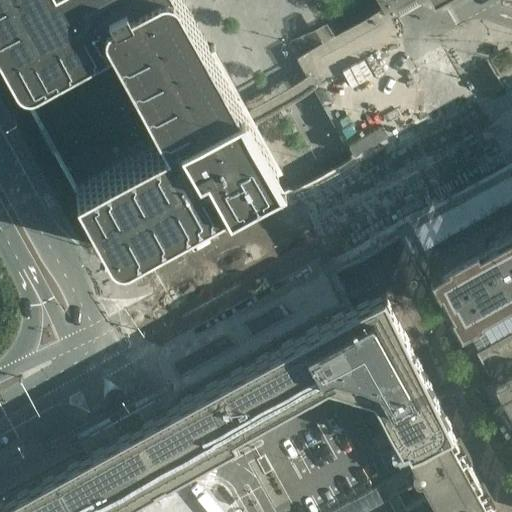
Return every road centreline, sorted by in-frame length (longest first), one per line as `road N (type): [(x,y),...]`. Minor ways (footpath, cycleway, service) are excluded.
road 1 (secondary): [(121,349),(145,349),(387,210)]
road 2 (secondary): [(375,185),(176,297)]
road 3 (unknown): [(169,423),(284,372),(309,413)]
road 4 (secondary): [(68,262),(0,138)]
road 5 (residential): [(424,63),(430,103),(416,136),(375,185)]
